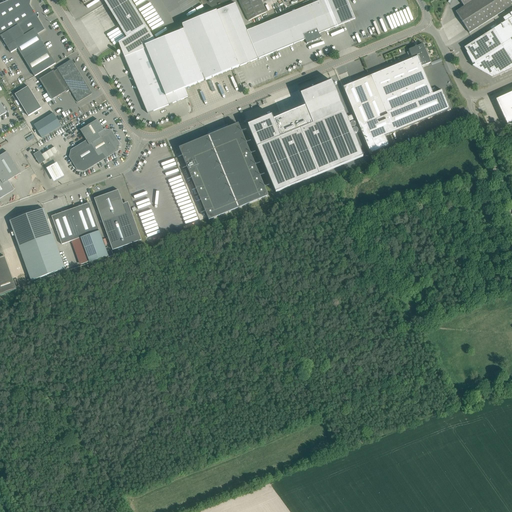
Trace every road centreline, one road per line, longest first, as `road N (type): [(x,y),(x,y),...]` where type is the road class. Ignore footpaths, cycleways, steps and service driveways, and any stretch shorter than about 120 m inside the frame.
road 1 (unclassified): [(143,135),(426,24)]
road 2 (track): [(22,310),(25,294),(40,285),(231,219)]
road 3 (unclassified): [(0,211),(119,171),(143,135)]
road 4 (unclassified): [(143,135),(52,0)]
road 5 (unclassified): [(511,209),(473,95)]
